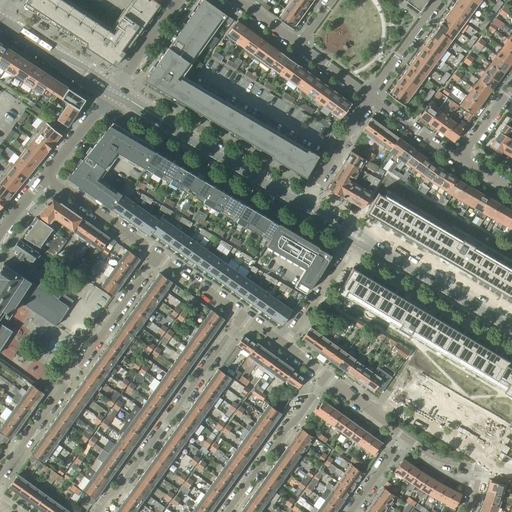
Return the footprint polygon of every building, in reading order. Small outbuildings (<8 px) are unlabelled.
[(151,0),(134,0),(130,6),(115,27),(117,29),(114,33),(99,23),(87,15),(75,8),(62,0),(26,0),(25,2),(38,11),(50,19),(62,26),(74,34),(86,42),(84,45),(115,66),(149,20),(152,16),(159,5),(151,0)] [(281,160),(280,162),(297,172),(298,170),(302,173),(303,172),(305,173),(304,174),(307,176),(319,155),(308,149),(306,152),(200,89),(181,78),(180,80),(177,78),(179,75),(180,75),(221,18),(225,21),(228,17),(229,17),(205,0),(202,0),(163,54),(159,60),(155,66),(154,67),(142,84),(182,107),(184,104),(200,113),(200,112),(202,113),(202,114),(220,125),(220,124),(222,125),(221,126),(239,136),(240,135),(242,136),(241,137),(259,148),(260,147),(261,148),(261,149),(273,156),(279,159),(279,158),(281,160)] [(291,0),(290,0),(284,9),(299,20),(306,11),(291,0)] [(310,0),(291,0),(306,11),(313,1),(310,0)] [(403,0),(420,11),(427,0),(403,0)] [(470,0),(457,0),(456,3),(471,14),(477,5),(470,0)] [(456,3),(449,11),(465,23),(471,14),(456,3)] [(299,20),(284,9),(278,18),(277,18),(293,29),(299,20)] [(449,11),(443,20),(458,31),(465,23),(449,11)] [(230,25),(233,20),(228,17),(225,21),(230,25)] [(227,35),(235,42),(246,27),(238,20),(237,20),(226,36),(227,35)] [(443,20),(436,29),(451,41),(458,31),(443,20)] [(495,29),(490,26),(487,30),(492,34),(495,29)] [(242,50),(243,50),(255,33),(246,27),(235,42),(244,48),(242,50)] [(436,29),(429,39),(445,50),(451,41),(436,29)] [(243,50),(251,57),(264,40),(255,33),(243,50)] [(506,43),(503,48),(511,54),(511,42),(507,38),(504,42),(506,43)] [(429,39),(423,48),(438,59),(445,50),(429,39)] [(253,55),(262,61),(272,46),(264,40),(251,57),(252,57),(253,55)] [(262,61),(270,67),(281,52),(272,46),(262,61)] [(0,56),(0,67),(4,70),(15,53),(6,47),(0,56)] [(423,48),(416,57),(431,68),(438,59),(423,48)] [(497,51),(495,54),(509,65),(511,61),(511,54),(503,48),(499,52),(497,51)] [(270,67),(279,74),(290,59),(281,52),(270,67)] [(4,70),(13,76),(24,59),(15,53),(4,70)] [(494,60),(491,64),(503,73),(509,65),(495,54),(492,58),(494,60)] [(416,57),(409,66),(424,77),(431,68),(416,57)] [(21,81),(22,82),(33,65),(24,59),(13,76),(21,81)] [(279,74),(288,80),(299,65),(290,59),(279,74)] [(485,67),(483,71),(497,81),(503,73),(491,64),(487,69),(485,67)] [(22,82),(31,88),(42,71),(33,65),(22,82)] [(288,80),(297,87),(308,72),(299,65),(288,80)] [(409,66),(402,76),(418,87),(424,77),(409,66)] [(41,94),(46,88),(52,77),(42,71),(31,88),(41,94)] [(482,76),(479,80),(491,89),(497,81),(483,71),(480,74),(482,76)] [(297,87),(305,93),(316,78),(308,72),(297,87)] [(402,76),(396,85),(411,96),(418,87),(402,76)] [(46,88),(61,98),(68,88),(52,77),(46,88)] [(305,93),(314,100),(325,85),(316,78),(305,93)] [(473,84),(471,87),(486,97),(491,89),(479,80),(475,85),(473,84)] [(314,100),(323,106),(334,91),(325,85),(314,100)] [(411,96),(396,85),(389,94),(388,94),(404,106),(404,105),(411,96)] [(470,92),(467,96),(480,106),(486,97),(471,87),(468,91),(470,92)] [(61,98),(68,103),(79,110),(85,99),(68,88),(61,98)] [(330,114),(342,97),(334,91),(323,106),(331,112),(330,114)] [(434,97),(435,97),(438,100),(439,100),(443,103),(447,98),(438,92),(434,97)] [(480,106),(467,96),(465,95),(459,104),(473,114),(480,106)] [(342,97),(330,114),(339,121),(352,104),(351,103),(351,104),(342,97)] [(420,117),(428,123),(437,111),(433,107),(435,105),(431,102),(420,117)] [(79,110),(68,103),(57,120),(61,122),(58,127),(64,131),(67,126),(68,126),(79,110)] [(41,110),(34,105),(31,109),(39,114),(41,110)] [(428,123),(437,129),(447,114),(444,112),(442,114),(437,111),(428,123)] [(437,129),(445,135),(454,123),(449,119),(451,117),(447,114),(437,129)] [(366,136),(370,139),(380,125),(371,118),(362,131),(367,135),(366,136)] [(501,153),(502,152),(510,138),(511,135),(510,134),(511,129),(511,119),(510,118),(506,124),(489,147),(501,154),(502,153),(501,153)] [(43,120),(36,129),(54,144),(61,135),(47,123),(43,120)] [(84,190),(111,209),(122,194),(121,194),(117,191),(116,193),(97,180),(96,180),(97,179),(101,173),(106,167),(105,167),(109,161),(110,161),(114,155),(113,154),(115,151),(145,168),(154,151),(151,149),(153,146),(113,122),(112,123),(101,137),(100,138),(96,143),(67,178),(84,190)] [(454,123),(445,135),(453,141),(465,125),(462,123),(459,127),(454,123)] [(374,140),(380,144),(389,131),(380,125),(370,139),(373,142),(374,140)] [(37,130),(30,138),(47,152),(54,144),(36,129),(37,130)] [(383,146),(389,150),(398,138),(389,131),(380,144),(378,145),(382,148),(383,146)] [(47,152),(30,138),(23,146),(40,160),(47,152)] [(383,168),(387,170),(406,144),(398,138),(389,150),(388,151),(394,154),(383,168)] [(502,152),(510,157),(511,154),(511,139),(510,138),(502,152)] [(400,159),(405,163),(415,150),(406,144),(387,170),(391,173),(400,159)] [(26,149),(19,157),(33,169),(40,160),(23,146),(23,147),(26,149)] [(350,151),(360,156),(361,154),(356,151),(357,149),(353,146),(350,151)] [(400,179),(404,181),(407,178),(409,174),(423,156),(415,150),(405,163),(410,166),(403,176),(400,179)] [(145,168),(153,173),(163,156),(154,151),(145,168)] [(350,151),(345,160),(360,169),(363,165),(375,173),(376,172),(382,175),(385,171),(370,162),(365,160),(360,156),(350,151)] [(365,160),(370,162),(375,155),(370,152),(365,160)] [(153,173),(161,178),(171,161),(163,156),(153,173)] [(416,171),(421,175),(431,162),(423,156),(409,174),(412,177),(416,171)] [(10,163),(9,163),(27,177),(33,169),(19,157),(12,165),(10,163)] [(345,160),(339,170),(349,176),(355,179),(360,169),(345,160)] [(161,178),(169,183),(179,166),(171,161),(161,178)] [(417,190),(421,192),(439,168),(431,162),(421,175),(426,178),(417,190)] [(9,163),(3,172),(20,185),(27,177),(9,163)] [(169,183),(178,187),(188,171),(179,166),(169,183)] [(433,183),(439,187),(447,173),(440,169),(439,168),(421,192),(425,194),(433,183)] [(334,192),(344,198),(353,182),(347,179),(349,176),(339,170),(327,190),(333,194),(334,192)] [(178,187),(186,192),(196,176),(188,171),(178,187)] [(5,174),(0,180),(0,183),(13,194),(20,185),(3,172),(2,172),(5,174)] [(365,183),(367,180),(369,175),(365,173),(361,180),(365,183)] [(437,202),(441,204),(455,179),(456,178),(447,173),(439,187),(444,189),(437,202)] [(362,188),(353,203),(354,203),(354,205),(357,206),(358,206),(363,208),(379,180),(370,175),(369,175),(367,180),(371,182),(366,190),(362,188)] [(186,192),(194,197),(204,180),(196,176),(186,192)] [(451,195),(456,198),(464,184),(455,179),(441,204),(444,206),(451,195)] [(194,197),(203,202),(212,185),(204,180),(194,197)] [(353,203),(362,188),(353,182),(344,198),(348,200),(349,202),(351,203),(353,203)] [(0,183),(0,197),(6,202),(13,194),(0,183)] [(129,196),(135,186),(128,183),(123,192),(129,196)] [(454,212),(458,214),(472,189),(464,184),(456,198),(461,200),(454,212)] [(203,202),(211,207),(221,190),(212,185),(203,202)] [(468,205),(473,208),(481,194),(472,189),(458,214),(462,216),(465,210),(468,205)] [(211,207),(219,212),(229,195),(221,190),(211,207)] [(378,193),(366,213),(511,298),(511,271),(473,249),(475,246),(463,239),(461,242),(378,193)] [(111,209),(121,216),(131,201),(122,194),(111,209)] [(472,222),(475,224),(490,199),(481,194),(473,208),(478,210),(472,222)] [(219,212),(228,217),(237,200),(229,195),(219,212)] [(42,210),(36,217),(53,229),(53,230),(60,234),(64,229),(59,226),(58,228),(55,226),(57,225),(51,221),(52,219),(56,219),(73,231),(82,218),(52,197),(47,203),(45,205),(46,205),(42,210)] [(486,214),(491,218),(499,204),(490,199),(475,224),(479,226),(482,220),(486,214)] [(228,217),(236,222),(246,205),(237,200),(228,217)] [(121,216),(130,223),(141,208),(131,201),(121,216)] [(491,234),(495,236),(510,210),(499,204),(491,218),(498,222),(491,234)] [(236,222),(244,226),(254,210),(246,205),(236,222)] [(130,223),(139,229),(150,214),(141,208),(130,223)] [(244,226),(252,231),(262,215),(254,210),(244,226)] [(505,226),(510,229),(511,225),(511,211),(510,210),(495,236),(499,238),(505,226)] [(139,229),(149,236),(161,218),(161,217),(159,220),(150,214),(139,229)] [(252,231),(261,236),(271,219),(262,215),(252,231)] [(53,229),(36,217),(33,221),(27,228),(22,236),(38,246),(44,249),(54,256),(55,255),(59,250),(67,239),(60,234),(53,230),(53,229)] [(91,225),(82,218),(73,231),(78,235),(77,236),(81,239),(91,225)] [(151,233),(160,239),(171,224),(161,218),(149,236),(151,233)] [(266,245),(266,246),(279,223),(278,224),(271,219),(261,236),(269,241),(266,245)] [(319,247),(279,223),(266,246),(305,268),(299,278),(297,281),(310,288),(314,282),(319,276),(331,255),(318,247),(319,247)] [(160,239),(169,246),(180,231),(171,224),(160,239)] [(100,231),(91,225),(81,239),(79,242),(89,249),(90,246),(90,245),(91,243),(100,231)] [(109,238),(100,231),(91,243),(90,245),(90,246),(94,248),(95,246),(100,250),(109,238)] [(169,246),(179,253),(189,238),(180,231),(169,246)] [(179,253),(188,259),(199,244),(189,238),(179,253)] [(21,258),(33,266),(41,254),(19,240),(14,248),(17,250),(15,253),(17,255),(15,258),(15,259),(18,261),(20,261),(21,258)] [(188,259),(197,266),(208,251),(199,244),(188,259)] [(62,258),(66,261),(69,257),(59,250),(55,255),(61,260),(62,258)] [(127,250),(120,260),(133,269),(140,259),(127,250)] [(197,266),(207,273),(217,257),(208,251),(197,266)] [(66,261),(75,268),(78,263),(81,259),(72,252),(69,257),(66,261)] [(207,273),(216,279),(227,264),(217,257),(207,273)] [(120,260),(114,269),(127,278),(133,269),(120,260)] [(78,263),(75,268),(84,274),(89,267),(83,262),(81,265),(78,263)] [(0,350),(13,331),(5,326),(13,315),(10,313),(18,301),(56,326),(73,301),(54,288),(43,281),(42,280),(42,281),(39,285),(38,286),(31,281),(10,268),(3,263),(0,268),(0,350)] [(216,279),(225,286),(236,271),(227,264),(216,279)] [(511,361),(354,267),(343,286),(402,322),(399,328),(410,335),(414,329),(507,386),(504,391),(511,396),(511,361)] [(114,269),(108,277),(121,286),(127,278),(114,269)] [(225,286),(234,292),(245,277),(236,271),(225,286)] [(159,273),(153,283),(167,293),(170,289),(168,288),(172,282),(159,273)] [(68,289),(76,295),(85,281),(76,276),(68,289)] [(121,286),(108,277),(101,287),(114,295),(121,286)] [(234,292),(244,299),(255,284),(245,277),(234,292)] [(153,283),(147,292),(152,295),(159,300),(163,295),(165,296),(167,293),(153,283)] [(244,299),(253,306),(264,290),(255,284),(244,299)] [(300,290),(305,293),(306,293),(309,289),(303,285),(300,290)] [(253,306),(262,312),(273,297),(264,290),(253,306)] [(147,292),(140,300),(154,310),(157,307),(155,306),(159,300),(152,295),(147,292)] [(273,297),(262,312),(272,319),(282,304),(273,297)] [(335,298),(332,303),(338,308),(342,303),(335,298)] [(140,300),(134,310),(146,319),(150,313),(152,314),(154,310),(140,300)] [(175,307),(173,311),(178,314),(184,305),(180,302),(177,307),(178,308),(177,309),(175,307)] [(282,304),(272,319),(281,326),(292,311),(282,304)] [(134,310),(127,318),(142,329),(144,325),(143,324),(146,319),(134,310)] [(211,311),(205,319),(218,328),(224,319),(211,310),(211,311)] [(166,319),(167,320),(171,323),(175,317),(178,314),(173,311),(170,314),(166,319)] [(345,317),(342,321),(346,324),(349,326),(352,321),(345,317)] [(123,325),(121,327),(134,336),(137,331),(139,332),(142,329),(127,318),(123,325)] [(205,319),(198,328),(211,337),(218,328),(205,319)] [(356,324),(356,325),(363,329),(366,325),(363,323),(358,320),(358,321),(356,324)] [(334,334),(337,336),(343,326),(340,324),(334,334)] [(366,325),(363,329),(370,334),(373,329),(370,327),(366,325)] [(193,331),(189,337),(204,347),(211,337),(198,328),(196,326),(192,331),(193,331)] [(121,327),(115,336),(129,346),(131,343),(130,342),(134,336),(121,327)] [(310,327),(301,340),(310,346),(319,334),(311,327),(310,327)] [(319,334),(310,346),(319,353),(328,340),(324,337),(319,334)] [(115,336),(108,345),(121,354),(125,349),(126,350),(129,346),(115,336)] [(237,345),(249,354),(256,345),(243,336),(240,340),(240,339),(239,341),(237,345)] [(186,341),(188,342),(185,346),(198,355),(204,347),(189,337),(186,341)] [(328,340),(319,353),(328,360),(337,347),(328,340)] [(252,361),(256,364),(266,349),(257,343),(256,345),(249,354),(248,356),(253,360),(252,361)] [(394,346),(392,349),(405,359),(410,351),(397,343),(396,343),(394,346)] [(108,345),(102,354),(116,364),(119,361),(117,360),(121,354),(108,345)] [(175,353),(179,355),(192,364),(198,355),(185,346),(182,351),(179,348),(175,353)] [(237,346),(225,363),(230,366),(241,350),(237,346)] [(337,347),(328,360),(337,366),(346,353),(337,347)] [(149,353),(145,350),(145,349),(143,348),(139,354),(145,358),(146,359),(147,357),(150,353),(149,353)] [(266,349),(256,364),(259,366),(261,365),(265,368),(274,355),(266,349)] [(346,353),(337,366),(346,372),(355,360),(355,359),(353,358),(346,353)] [(102,354),(96,363),(108,372),(112,367),(113,368),(116,364),(102,354)] [(179,355),(172,364),(185,374),(192,364),(179,355)] [(270,374),(274,377),(284,362),(274,355),(265,368),(271,372),(270,374)] [(355,360),(346,372),(355,379),(364,366),(361,364),(355,360)] [(293,369),(284,362),(274,377),(278,379),(279,378),(284,381),(285,379),(292,370),(293,369)] [(96,363),(89,372),(103,382),(106,379),(104,377),(108,372),(96,363)] [(172,364),(166,373),(179,382),(185,374),(172,364)] [(364,366),(355,379),(365,385),(374,372),(370,370),(369,370),(364,366)] [(218,369),(212,378),(226,388),(228,385),(226,384),(230,378),(218,369)] [(236,373),(233,376),(237,379),(241,373),(237,370),(236,373)] [(292,370),(285,379),(298,389),(301,385),(302,383),(305,379),(292,370)] [(89,372),(83,380),(96,389),(99,385),(101,386),(103,382),(89,372)] [(374,372),(365,385),(373,392),(376,389),(381,393),(386,386),(392,378),(386,374),(382,379),(378,376),(374,372)] [(166,373),(160,382),(173,391),(179,382),(166,373)] [(155,378),(149,385),(154,389),(160,381),(155,378)] [(212,378),(205,387),(218,396),(221,391),(223,392),(225,388),(225,389),(226,388),(212,378)] [(76,390),(91,400),(93,396),(91,395),(95,390),(96,389),(83,380),(76,390)] [(160,382),(154,391),(167,400),(173,391),(160,382)] [(252,393),(259,398),(262,393),(266,387),(268,384),(264,382),(262,384),(258,391),(255,389),(252,392),(252,393)] [(21,388),(19,391),(37,403),(44,394),(31,384),(26,391),(21,388)] [(133,390),(128,387),(124,392),(123,391),(121,395),(127,400),(129,396),(129,395),(133,390)] [(205,387),(199,396),(213,406),(215,403),(214,402),(218,396),(205,387)] [(76,390),(70,399),(82,408),(86,403),(88,404),(91,400),(76,390)] [(22,396),(17,403),(31,412),(37,403),(19,391),(18,393),(22,396)] [(115,391),(109,400),(114,403),(120,394),(115,391)] [(154,391),(147,400),(160,409),(167,400),(154,391)] [(199,396),(192,405),(205,414),(209,409),(210,410),(213,406),(199,396)] [(63,408),(78,418),(81,414),(79,413),(82,408),(70,399),(65,406),(63,408)] [(16,405),(11,411),(12,412),(24,421),(31,412),(17,403),(13,400),(12,402),(16,405)] [(152,417),(154,418),(160,409),(152,403),(147,400),(144,404),(141,409),(152,417)] [(313,411),(324,419),(332,408),(323,401),(320,406),(318,405),(313,411)] [(268,404),(262,413),(275,423),(281,414),(268,404)] [(120,408),(115,405),(113,408),(113,409),(110,413),(114,416),(117,411),(120,408)] [(192,405),(186,414),(200,424),(203,421),(201,420),(205,414),(192,405)] [(5,421),(18,430),(24,421),(12,412),(11,411),(7,408),(6,407),(0,415),(0,416),(6,421),(5,421)] [(63,408),(57,417),(70,426),(73,421),(75,422),(79,425),(82,421),(80,420),(78,418),(63,408)] [(324,419),(332,425),(340,413),(332,408),(324,419)] [(141,409),(134,418),(147,427),(154,418),(141,409)] [(262,413),(255,423),(268,432),(275,423),(262,413)] [(332,425),(340,431),(348,419),(340,413),(332,425)] [(186,414),(179,423),(192,432),(196,427),(197,428),(200,424),(186,414)] [(57,417),(50,426),(65,436),(67,432),(66,431),(70,426),(57,417)] [(147,427),(134,418),(132,421),(128,427),(141,436),(147,427)] [(340,431),(348,437),(357,425),(348,419),(340,431)] [(18,430),(5,421),(0,428),(0,430),(11,439),(18,430)] [(179,423),(173,432),(187,442),(190,439),(188,437),(192,432),(179,423)] [(249,431),(262,441),(268,432),(255,423),(252,428),(249,425),(248,425),(245,429),(245,430),(249,432),(249,431)] [(118,434),(121,436),(134,445),(141,436),(128,427),(124,424),(118,434)] [(348,437),(356,442),(365,431),(357,425),(348,437)] [(49,428),(44,435),(57,444),(61,439),(62,440),(65,436),(50,426),(49,428)] [(90,427),(83,436),(88,439),(91,435),(94,430),(90,427)] [(301,428),(294,438),(307,447),(310,444),(309,443),(313,437),(301,428)] [(249,431),(249,432),(243,440),(255,450),(262,441),(249,431)] [(361,446),(365,448),(373,437),(365,431),(356,442),(355,445),(353,446),(358,450),(361,446)] [(96,432),(90,441),(94,444),(100,435),(96,432)] [(187,442),(173,432),(167,441),(179,450),(183,445),(185,446),(187,442)] [(208,438),(205,441),(210,445),(212,441),(216,435),(212,432),(208,438)] [(44,435),(38,444),(50,453),(52,454),(55,450),(53,449),(56,444),(57,444),(44,435)] [(88,439),(83,436),(81,440),(77,445),(82,448),(88,439)] [(121,436),(115,445),(128,454),(134,445),(121,436)] [(373,437),(365,448),(375,456),(380,450),(378,448),(382,443),(373,437)] [(294,438),(288,446),(300,455),(304,450),(305,451),(307,447),(294,438)] [(243,440),(236,450),(249,459),(255,450),(243,440)] [(160,450),(174,460),(177,457),(175,455),(179,450),(167,441),(160,450)] [(52,454),(50,453),(38,444),(31,453),(44,462),(48,456),(49,458),(52,454)] [(115,445),(109,454),(122,463),(128,454),(115,445)] [(503,445),(500,452),(504,454),(508,448),(503,445)] [(288,446),(281,456),(295,466),(298,462),(296,461),(300,455),(288,446)] [(233,454),(230,459),(243,468),(249,459),(236,450),(232,447),(229,451),(233,454)] [(323,453),(320,456),(324,459),(327,456),(331,450),(328,447),(323,453)] [(83,449),(77,459),(81,462),(88,452),(83,449)] [(160,450),(154,459),(166,468),(170,463),(171,464),(174,460),(160,450)] [(109,454),(102,463),(115,472),(122,463),(109,454)] [(281,456),(274,465),(287,473),(291,468),(293,469),(295,466),(281,456)] [(350,461),(353,464),(357,466),(359,462),(352,457),(350,461)] [(154,459),(147,468),(162,478),(164,474),(163,473),(166,468),(154,459)] [(230,459),(223,467),(236,477),(243,468),(230,459)] [(394,473),(401,477),(410,465),(403,459),(394,473)] [(69,466),(65,463),(64,462),(60,468),(58,472),(62,475),(69,466)] [(71,468),(75,471),(76,471),(79,466),(74,462),(71,468)] [(102,463),(96,472),(109,481),(115,472),(102,463)] [(350,463),(343,473),(357,482),(363,473),(351,465),(351,464),(350,463)] [(274,465),(268,474),(282,484),(285,480),(283,479),(287,473),(274,465)] [(403,477),(410,482),(418,470),(410,465),(401,477),(402,478),(403,477)] [(223,467),(217,477),(230,486),(236,477),(223,467)] [(70,468),(63,478),(67,481),(75,471),(71,468),(70,468)] [(147,468),(141,477),(154,486),(157,480),(159,482),(162,478),(147,468)] [(341,478),(338,482),(350,491),(357,482),(343,473),(337,468),(334,473),(341,478)] [(296,473),(302,478),(305,474),(299,469),(296,473)] [(313,479),(317,481),(321,475),(323,476),(325,474),(320,470),(313,479)] [(415,485),(418,487),(427,476),(419,471),(418,470),(410,482),(411,482),(406,489),(409,492),(411,493),(415,485)] [(96,472),(89,481),(102,490),(109,481),(96,472)] [(268,474),(262,482),(274,491),(278,486),(280,487),(282,484),(268,474)] [(9,488),(18,494),(27,481),(18,475),(9,488)] [(58,475),(55,480),(59,482),(61,479),(66,483),(67,481),(63,478),(58,475)] [(427,476),(418,487),(415,493),(419,496),(421,497),(424,491),(428,494),(436,481),(429,477),(427,476)] [(102,490),(89,481),(84,477),(77,486),(96,499),(102,490)] [(141,477),(134,486),(149,496),(151,492),(150,491),(154,486),(141,477)] [(217,477),(210,486),(224,494),(230,486),(217,477)] [(488,490),(487,491),(502,496),(505,485),(498,483),(498,482),(490,480),(488,490)] [(18,494),(27,501),(36,488),(27,481),(18,494)] [(430,495),(437,499),(444,486),(439,483),(436,481),(428,494),(430,495)] [(180,491),(184,493),(186,495),(190,490),(188,489),(191,485),(186,482),(184,485),(184,486),(182,488),(180,491)] [(262,482),(255,491),(269,502),(272,498),(270,497),(274,491),(262,482)] [(327,489),(331,492),(334,487),(329,483),(328,482),(325,487),(326,488),(327,488),(327,489)] [(334,487),(331,492),(344,501),(350,491),(338,482),(335,486),(334,487)] [(305,487),(300,483),(294,492),(298,495),(302,490),(305,487)] [(134,486),(128,495),(141,504),(144,498),(146,500),(149,496),(134,486)] [(210,486),(207,490),(204,494),(217,503),(224,494),(210,486)] [(437,499),(446,503),(453,491),(444,486),(437,499)] [(383,487),(376,497),(390,507),(393,509),(396,505),(391,502),(395,496),(383,487)] [(27,501),(36,507),(45,494),(36,488),(27,501)] [(255,491),(248,501),(261,510),(265,504),(267,505),(269,502),(255,491)] [(453,491),(446,503),(445,504),(451,507),(453,508),(454,509),(461,495),(453,491)] [(484,500),(484,501),(498,507),(502,496),(487,491),(484,500)] [(331,492),(325,500),(338,509),(344,501),(331,492)] [(36,507),(42,511),(45,511),(54,501),(45,494),(36,507)] [(204,494),(198,504),(209,511),(211,511),(217,503),(204,494)] [(128,495),(122,504),(132,511),(137,511),(138,510),(137,509),(141,504),(128,495)] [(300,497),(294,506),(298,509),(301,505),(302,506),(306,501),(300,497)] [(320,497),(314,506),(322,511),(335,511),(338,509),(325,500),(320,497)] [(376,497),(370,505),(379,511),(384,511),(386,509),(388,510),(390,507),(376,497)] [(45,511),(58,511),(63,507),(54,501),(45,511)] [(243,509),(246,511),(259,511),(261,510),(248,501),(243,509)] [(480,509),(480,511),(482,511),(496,511),(498,508),(498,507),(484,501),(480,509)] [(407,511),(412,505),(409,503),(408,503),(403,511),(401,511),(407,511)]
